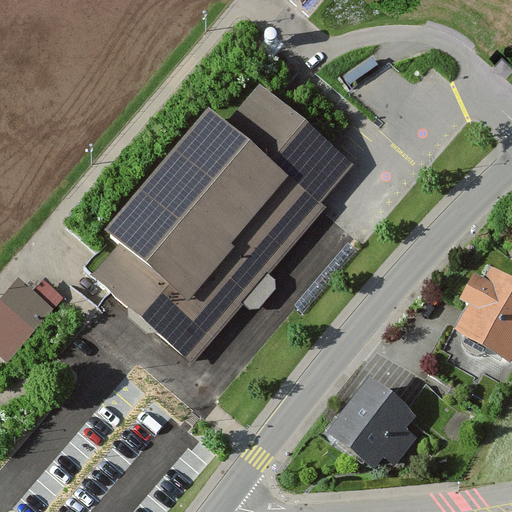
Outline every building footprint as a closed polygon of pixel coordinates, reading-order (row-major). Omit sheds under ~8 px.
[(354,163),(257,83),(223,124),(211,113),(107,237),(114,243),(87,275),(187,358),(239,296),(251,306),(260,306),(274,289),(274,281),(263,271),(354,163)] [(303,316),(359,251),(348,241),(292,306),(303,316)] [(461,343),(511,371),(511,288),(497,280),(489,293),(482,289),(467,315),(475,319),(461,343)] [(50,308),(17,281),(0,300),(0,356),(6,361),(50,308)] [(407,414),(372,388),(331,443),(375,476),(384,464),(394,471),(416,442),(405,434),(415,420),(407,414)] [(425,389),(407,414),(415,420),(449,444),(467,419),(425,389)]
